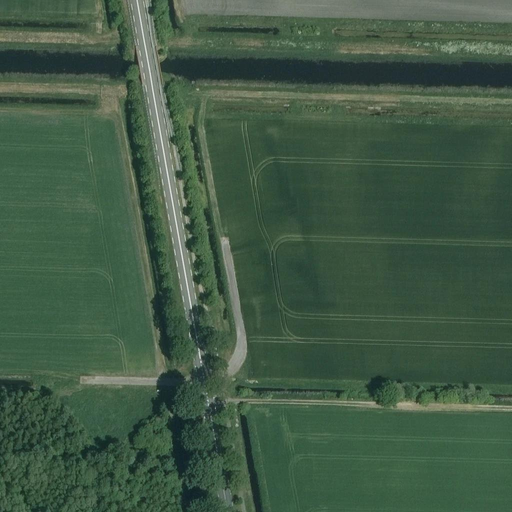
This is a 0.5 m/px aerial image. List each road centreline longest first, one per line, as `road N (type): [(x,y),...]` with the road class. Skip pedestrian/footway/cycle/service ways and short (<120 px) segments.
road 1 (primary): [(226,511),(137,0)]
road 2 (track): [(207,402),(511,411)]
